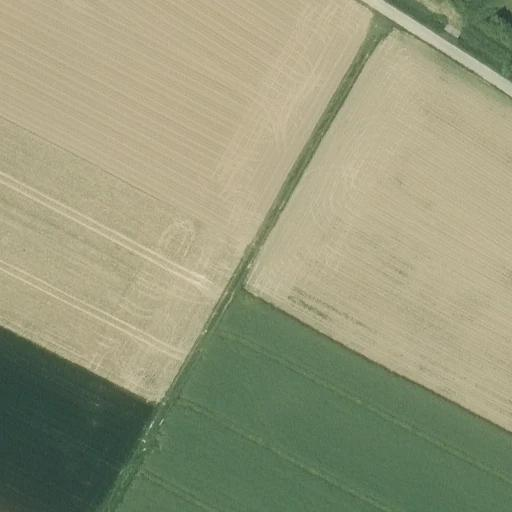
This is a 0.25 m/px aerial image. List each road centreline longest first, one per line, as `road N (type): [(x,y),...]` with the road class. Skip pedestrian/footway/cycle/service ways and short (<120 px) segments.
road 1 (track): [(384,12),(106,511)]
road 2 (track): [(365,0),(511,92)]
